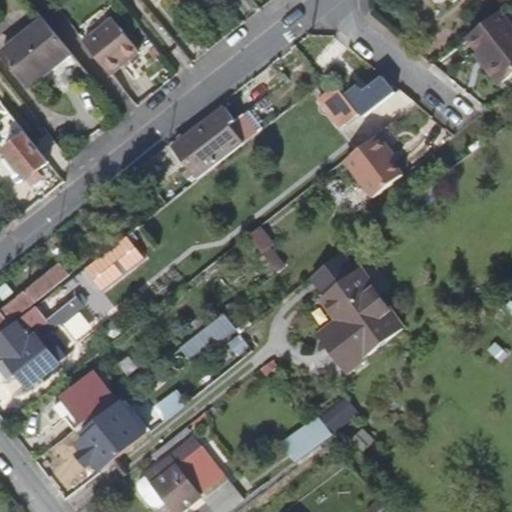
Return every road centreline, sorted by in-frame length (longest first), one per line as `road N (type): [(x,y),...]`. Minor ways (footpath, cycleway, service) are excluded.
road 1 (residential): [(0,256),(328,1)]
road 2 (residential): [(464,116),(328,1)]
